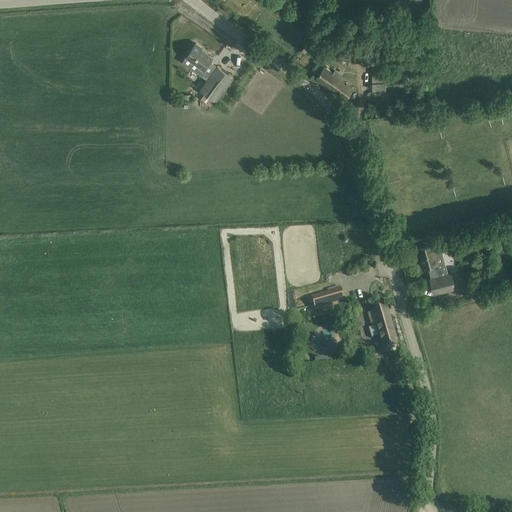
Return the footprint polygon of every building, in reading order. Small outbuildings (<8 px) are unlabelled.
[(196,87),(200,90),(216,102),(228,85),(234,77),(218,66),(217,66),(210,61),(213,57),(202,49),(203,48),(196,43),(182,62),(207,80),(205,82),(201,80),(196,87)] [(316,78),(345,100),(354,89),(324,67),(316,78)] [(372,71),(372,89),(385,89),(386,71),(372,71)] [(431,279),(433,279),(441,277),(438,263),(444,261),(439,243),(433,245),(433,244),(419,248),(424,267),(428,266),(431,279)] [(451,274),(441,277),(433,279),(437,292),(455,287),(451,274)] [(463,286),(466,295),(472,293),(470,284),(463,286)] [(341,291),(313,300),(316,311),(345,303),(341,291)] [(394,332),(388,309),(368,315),(372,328),(369,329),(372,338),(379,336),(384,352),(389,350),(399,348),(396,337),(395,337),(393,332),(394,332)]
